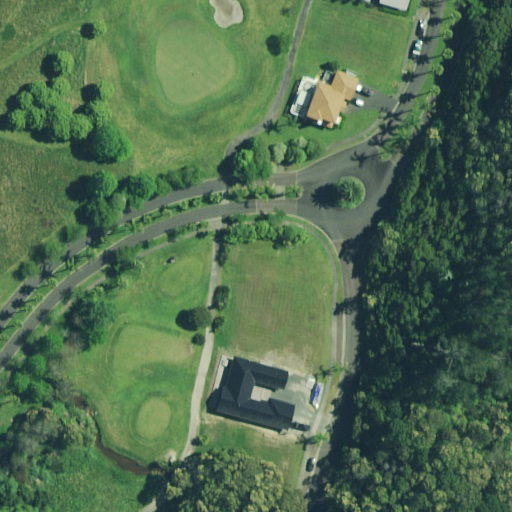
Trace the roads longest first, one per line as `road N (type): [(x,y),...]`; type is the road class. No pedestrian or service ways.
road 1 (residential): [(318,209),(217,211),(128,243),(68,284),(0,361)]
road 2 (residential): [(0,322),(73,249),(147,206),(224,183),(319,177)]
road 3 (unclassified): [(350,225),(350,378),(314,511)]
road 4 (unclassified): [(467,0),(429,114),(376,186)]
road 5 (unclassified): [(354,163),(412,90),(439,0)]
